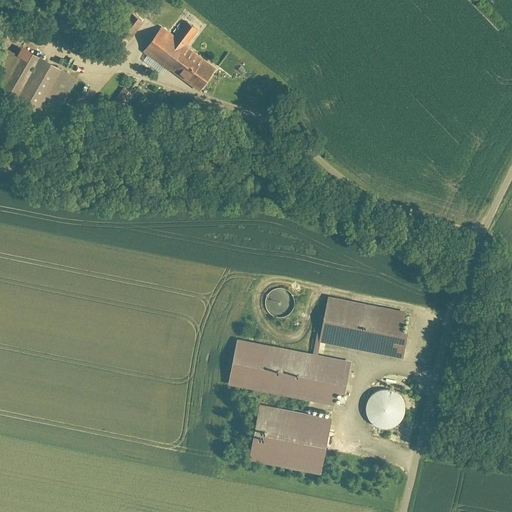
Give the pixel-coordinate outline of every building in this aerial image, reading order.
[(126,10),(110,29),(124,42),(141,24),(126,10)] [(159,26),(143,46),(172,70),(178,64),(195,78),(203,69),(208,63),(183,43),(191,34),(179,25),(170,35),(159,26)] [(77,78),(21,41),(0,72),(0,89),(48,121),(77,78)] [(135,105),(142,95),(132,88),(125,98),(135,105)] [(147,98),(140,107),(149,115),(157,105),(147,98)] [(175,113),(166,107),(157,120),(165,126),(175,113)] [(296,306),(296,303),(296,300),(295,297),(293,294),(291,292),(289,290),(286,289),(283,288),(281,288),(279,288),(274,290),(272,291),(270,293),(268,296),(267,298),(266,301),(266,304),(266,307),(267,310),(269,312),(271,315),(273,317),(276,318),(279,319),(282,319),(285,318),(288,317),(290,315),(292,314),(294,312),(295,309),(296,306)] [(349,301),(340,346),(402,358),(407,334),(400,333),(405,311),(349,301)] [(352,359),(239,338),(230,385),(348,407),(352,359)] [(370,396),(368,403),(367,409),(369,416),(373,421),(378,425),(385,427),(392,427),(398,425),(403,420),(407,415),(408,408),(408,401),(405,395),(400,390),(393,387),(387,386),(380,388),(374,391),(370,396)] [(333,415),(261,402),(251,454),(326,471),(333,415)]
